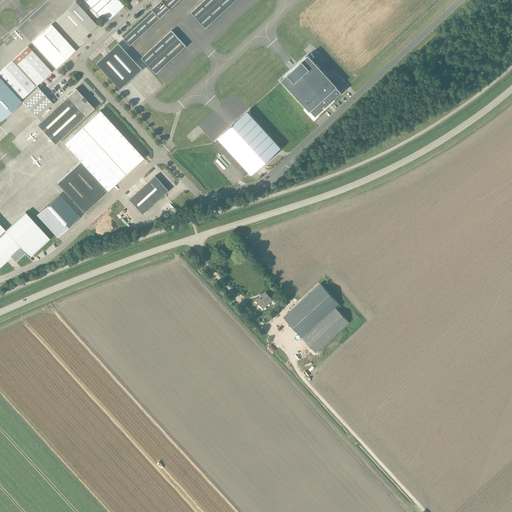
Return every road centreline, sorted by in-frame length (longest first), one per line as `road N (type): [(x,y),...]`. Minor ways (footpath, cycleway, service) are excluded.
road 1 (tertiary): [(0,313),(377,175),(511,89)]
road 2 (unclassified): [(204,199),(263,182),(461,0)]
road 3 (track): [(290,356),(424,511)]
road 4 (unclassified): [(0,279),(55,253),(160,156)]
road 5 (unclassified): [(160,156),(77,64)]
